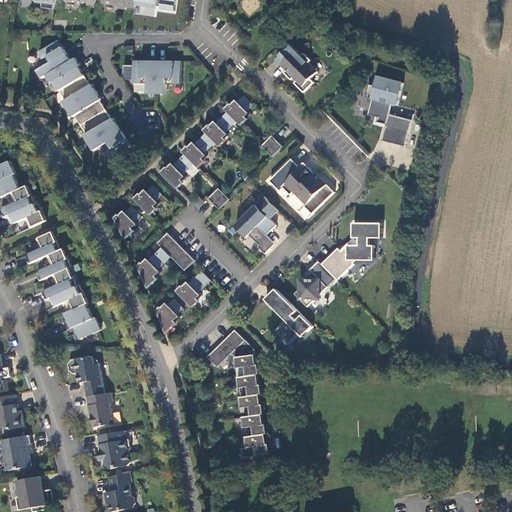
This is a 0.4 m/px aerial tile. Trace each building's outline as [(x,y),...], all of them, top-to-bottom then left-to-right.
[(55,0),(34,0),(36,2),(43,3),(42,8),(54,10),(55,0)] [(136,5),(136,0),(103,0),(103,3),(117,5),(119,8),(127,9),(127,7),(135,8),(136,5)] [(176,0),(136,0),(136,5),(163,9),(175,11),(176,0)] [(39,71),(44,78),(49,76),(72,61),(62,44),(60,44),(59,45),(57,42),(40,52),(48,65),(39,71)] [(292,45),(277,60),(278,61),(287,71),(285,73),(292,80),(294,78),(298,81),(295,83),(305,93),(315,83),(311,79),(319,72),(310,63),(312,61),(305,53),(302,56),(292,45)] [(72,61),(49,76),(53,83),(55,82),(61,91),(86,76),(81,69),(78,71),(77,68),(81,65),(77,58),(72,61)] [(179,63),(178,61),(139,61),(138,62),(138,64),(134,64),(134,84),(149,84),(149,94),(167,94),(167,84),(182,84),(182,64),(179,64),(179,63)] [(90,83),(86,76),(61,91),(67,101),(65,102),(70,109),(98,92),(93,84),(89,87),(87,84),(90,83)] [(370,85),(367,97),(373,99),(369,115),(379,118),(378,122),(387,125),(383,141),(406,147),(413,120),(390,114),(393,104),(398,105),(404,83),(379,77),(376,86),(370,85)] [(98,92),(70,109),(75,117),(76,116),(82,125),(107,110),(102,103),(100,105),(98,102),(102,100),(98,92)] [(238,100),(227,110),(229,112),(238,122),(240,124),(251,113),(249,111),(254,106),(245,96),(242,99),(244,101),(241,103),(238,100)] [(107,110),(82,125),(88,135),(86,136),(91,143),(119,126),(114,118),(110,121),(108,118),(111,117),(107,110)] [(227,132),(238,122),(229,112),(220,120),(222,122),(220,125),(216,121),(206,131),(219,145),(229,134),(227,132)] [(119,126),(91,143),(96,151),(104,146),(112,158),(129,148),(127,145),(129,144),(129,143),(119,126)] [(273,135),(262,146),(268,151),(279,141),(273,135)] [(195,142),(184,152),(186,154),(196,164),(198,166),(208,155),(206,153),(212,148),(202,138),(199,141),(201,143),(198,146),(195,142)] [(279,141),(268,151),(273,157),(284,147),(279,141)] [(163,173),(176,187),(187,176),(185,175),(196,164),(186,154),(178,162),(180,164),(177,167),(174,163),(163,173)] [(293,159),(271,181),(281,192),(285,188),(291,195),(295,192),(307,204),(305,206),(313,215),(336,193),(316,173),(314,175),(311,172),(312,170),(305,163),(300,167),(293,159)] [(11,161),(0,166),(0,192),(6,190),(8,194),(0,198),(12,193),(21,189),(15,175),(17,174),(11,161)] [(21,189),(12,193),(16,202),(5,208),(9,216),(12,215),(37,204),(28,186),(21,189)] [(147,189),(136,200),(150,213),(160,203),(158,201),(164,195),(154,186),(151,189),(153,191),(150,193),(147,189)] [(220,188),(209,198),(215,204),(225,194),(220,188)] [(225,194),(215,204),(220,210),(231,199),(225,194)] [(279,211),(265,197),(236,226),(247,237),(250,235),(260,245),(259,247),(266,254),(271,249),(269,247),(274,242),(259,226),(268,217),(271,220),(279,211)] [(12,215),(16,224),(27,219),(31,228),(47,221),(39,203),(37,204),(12,215)] [(126,211),(117,219),(126,237),(139,224),(137,222),(142,216),(133,207),(130,210),(132,212),(129,214),(126,211)] [(382,238),(383,223),(354,223),(354,238),(360,238),(360,245),(349,245),(342,251),(339,248),(322,264),(336,279),(338,280),(354,264),(353,264),(356,261),(374,261),(375,245),(370,245),(370,237),(382,238)] [(31,254),(35,263),(49,256),(62,250),(54,232),(38,239),(42,248),(31,254)] [(169,232),(158,243),(164,249),(174,238),(169,232)] [(174,238),(164,249),(169,254),(180,244),(174,238)] [(185,249),(180,244),(169,254),(175,260),(185,249)] [(41,271),(45,280),(54,276),(70,268),(73,267),(65,249),(62,250),(49,256),(53,266),(41,271)] [(175,260),(180,265),(191,255),(185,249),(175,260)] [(149,258),(140,267),(148,286),(162,272),(160,270),(166,264),(156,255),(153,258),(155,259),(152,262),(149,258)] [(191,255),(180,265),(186,271),(196,260),(191,255)] [(322,264),(319,261),(310,270),(313,272),(307,278),(306,279),(300,279),(300,289),(295,294),(308,307),(316,299),(320,299),(320,295),(336,279),(322,264)] [(54,298),(78,286),(70,268),(54,276),(58,285),(47,290),(51,299),(54,298)] [(189,282),(179,292),(192,305),(203,295),(200,293),(206,288),(196,278),(193,281),(195,283),(193,285),(189,282)] [(78,286),(54,298),(58,307),(69,302),(73,311),(74,310),(87,304),(89,304),(81,285),(78,286)] [(277,289),(266,300),(287,321),(276,331),(283,338),(284,337),(290,343),(300,333),(303,337),(304,337),(303,336),(314,327),(277,289)] [(168,303),(159,312),(166,331),(181,316),(179,314),(185,309),(175,299),(172,302),(174,304),(171,306),(168,303)] [(76,327),(81,339),(102,330),(96,317),(94,318),(87,304),(74,310),(77,316),(69,319),(65,321),(69,330),(76,327)] [(67,314),(69,319),(77,316),(74,310),(73,311),(67,314)] [(236,329),(230,335),(241,346),(247,340),(236,329)] [(230,335),(225,341),(235,351),(237,350),(241,346),(230,335)] [(219,346),(230,357),(235,351),(225,341),(219,346)] [(219,346),(214,351),(224,362),(230,357),(219,346)] [(214,351),(208,357),(219,368),(224,362),(214,351)] [(1,354),(0,354),(0,390),(5,389),(3,379),(12,377),(10,367),(4,369),(1,354)] [(257,446),(258,455),(271,453),(270,444),(268,444),(267,434),(269,434),(267,424),(265,424),(264,414),(266,414),(265,404),(263,405),(261,394),(263,394),(262,384),(260,385),(259,374),(261,374),(259,365),(258,365),(256,355),(236,357),(238,368),(246,367),(247,376),(239,377),(240,388),(249,387),(250,396),(242,397),(243,408),(251,407),(253,416),(244,417),(246,428),(254,426),(255,435),(247,436),(248,447),(257,446)] [(86,382),(88,397),(106,394),(100,363),(95,364),(93,356),(73,360),(70,364),(71,371),(75,374),(79,374),(80,383),(86,382)] [(106,394),(88,397),(91,414),(93,414),(95,428),(115,424),(111,403),(114,402),(112,393),(106,394)] [(17,395),(0,397),(0,417),(2,428),(8,427),(11,429),(25,427),(22,411),(20,411),(17,395)] [(126,431),(100,436),(103,451),(100,452),(101,460),(107,459),(108,465),(113,469),(130,466),(132,463),(130,452),(132,449),(130,439),(128,440),(126,431)] [(31,435),(3,440),(5,448),(4,449),(8,471),(32,466),(30,454),(34,453),(31,435)] [(110,501),(112,511),(135,508),(135,506),(136,504),(135,497),(132,496),(130,483),(133,483),(131,473),(110,477),(113,492),(106,493),(107,502),(110,501)] [(42,476),(19,481),(21,497),(18,497),(20,510),(33,508),(34,511),(36,511),(48,510),(48,505),(56,504),(53,490),(45,491),(42,476)]
